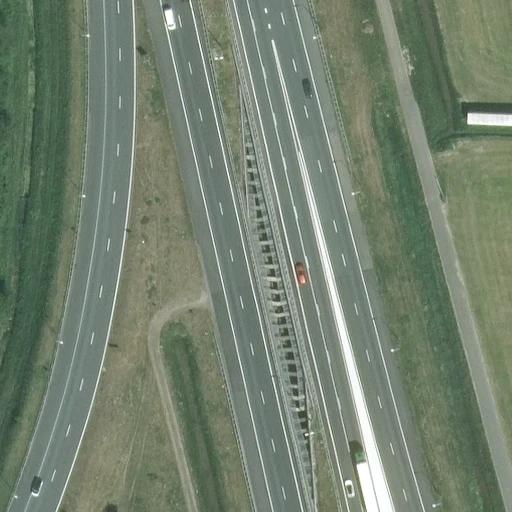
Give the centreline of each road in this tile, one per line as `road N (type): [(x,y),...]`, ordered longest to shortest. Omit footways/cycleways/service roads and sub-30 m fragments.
road 1 (motorway): [(169,0),(286,511)]
road 2 (motorway): [(121,0),(118,145),(99,301),(82,384),(38,511)]
road 3 (motorway): [(413,511),(349,271),(267,38)]
road 4 (motorway): [(361,511),(267,38)]
